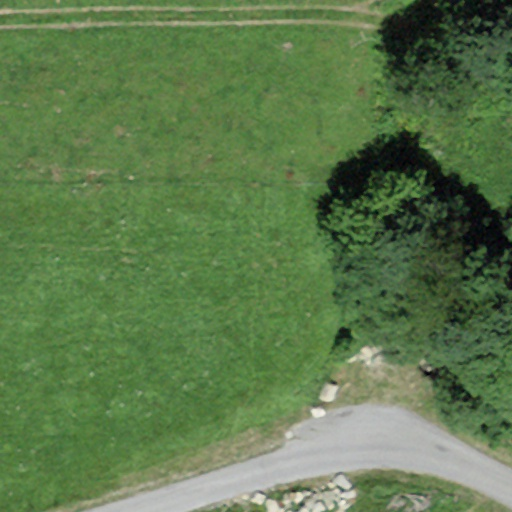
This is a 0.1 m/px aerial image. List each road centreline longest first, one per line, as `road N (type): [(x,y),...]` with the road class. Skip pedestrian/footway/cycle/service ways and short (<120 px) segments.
road 1 (track): [(0,15),(313,13),(384,22),(511,75)]
road 2 (unclassified): [(136,511),(274,468),(386,444),(455,460),(511,489)]
